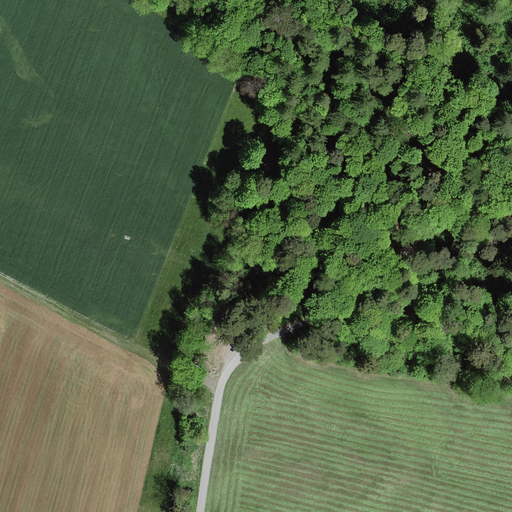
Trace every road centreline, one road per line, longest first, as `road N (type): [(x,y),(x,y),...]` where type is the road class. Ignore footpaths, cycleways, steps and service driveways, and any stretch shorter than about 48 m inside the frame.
road 1 (track): [(199,511),(220,390),(238,356),(328,308),(425,234),(511,209)]
road 2 (track): [(0,278),(220,390)]
